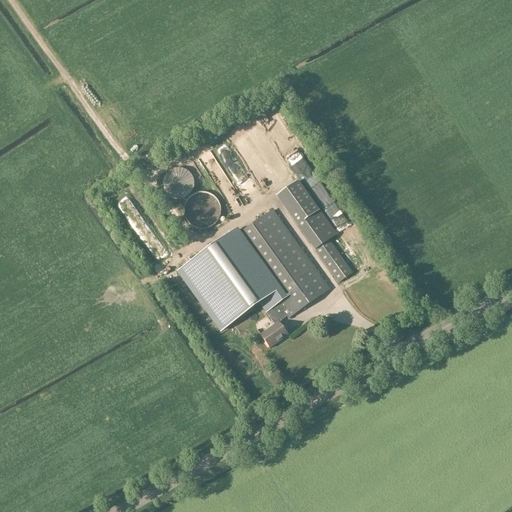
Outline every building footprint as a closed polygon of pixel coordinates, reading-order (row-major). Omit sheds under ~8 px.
[(273,114),(264,119),(270,131),(280,125),(273,114)] [(223,139),(215,144),(234,176),(233,176),(235,181),(237,180),(245,194),(253,189),(223,139)] [(194,151),(200,166),(214,160),(207,145),(194,151)] [(194,186),(194,185),(194,184),(194,182),(194,181),(193,180),(193,178),(192,177),(191,176),(191,175),(190,174),(189,173),(188,172),(186,171),(185,171),(184,170),(183,170),(181,170),(180,169),(179,169),(177,169),(176,170),(175,170),(173,170),(172,171),(171,171),(170,172),(169,173),(168,174),(167,175),(166,176),(165,177),(165,178),(164,180),(164,181),(163,182),(163,184),(163,185),(163,186),(163,188),(164,189),(164,190),(165,191),(165,193),(166,194),(167,195),(168,196),(169,197),(170,198),(171,198),(172,199),(173,199),(175,200),(176,200),(177,200),(179,200),(180,200),(181,200),(183,200),(184,199),(185,199),(186,198),(188,198),(189,197),(190,196),(190,195),(191,194),(192,193),(193,191),(193,190),(194,189),(194,188),(194,186)] [(277,197),(338,283),(351,275),(329,242),(337,236),(298,182),(277,197)] [(220,214),(220,212),(220,211),(220,209),(220,207),(219,206),(219,205),(218,203),(217,202),(216,201),(215,199),(214,198),(213,197),(211,197),(210,196),(208,195),(207,195),(205,194),(204,194),(202,194),(201,194),(199,194),(198,195),(196,195),(195,196),(193,197),(192,197),(191,198),(190,199),(188,201),(188,202),(187,203),(186,205),(185,206),(185,207),(185,209),(184,211),(184,212),(184,214),(185,215),(185,217),(185,218),(186,220),(187,221),(188,222),(188,224),(190,225),(191,226),(192,227),(193,228),(195,228),(196,229),(198,230),(199,230),(201,230),(202,230),(204,230),(205,230),(207,230),(208,229),(210,228),(211,228),(213,227),(214,226),(215,225),(216,224),(217,222),(218,221),(219,220),(219,218),(220,217),(220,215),(220,214)] [(329,291),(273,211),(239,235),(236,230),(180,271),(223,331),(259,305),(275,327),(261,337),(270,350),(288,337),(278,323),(287,317),(288,319),(329,291)]
